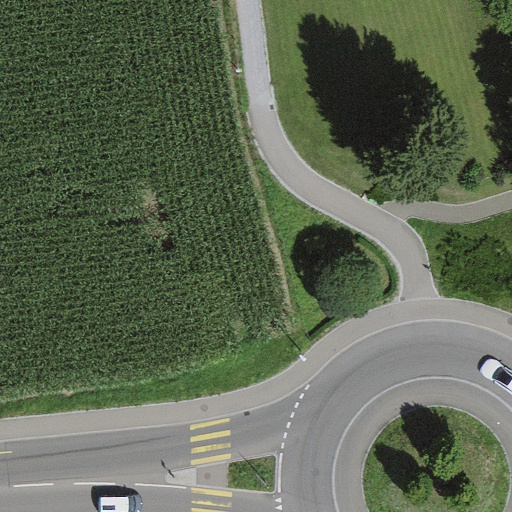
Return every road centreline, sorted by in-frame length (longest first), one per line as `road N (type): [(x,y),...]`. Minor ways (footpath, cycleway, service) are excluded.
road 1 (track): [(249,0),(262,104),(278,155),(310,188),(408,249),(432,353)]
road 2 (primary): [(315,478),(0,492)]
road 3 (primary): [(511,373),(479,357),(432,353),(387,366),(350,394),(324,433),(315,478)]
